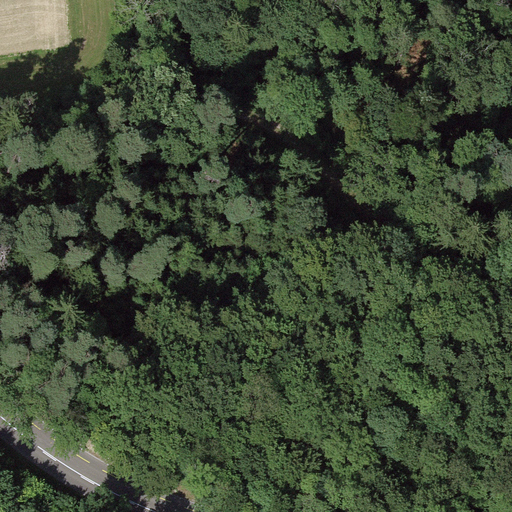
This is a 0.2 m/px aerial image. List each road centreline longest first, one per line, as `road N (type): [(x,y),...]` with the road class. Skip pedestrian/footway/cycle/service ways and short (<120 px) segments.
road 1 (track): [(0,221),(189,170),(252,174),(303,195),(391,258),(511,321)]
road 2 (tertiary): [(154,511),(90,481),(0,414)]
